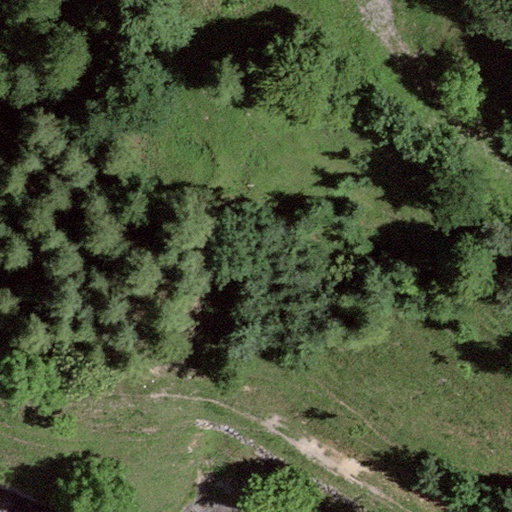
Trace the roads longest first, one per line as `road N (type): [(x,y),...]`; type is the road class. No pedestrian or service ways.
road 1 (track): [(404,511),(236,405),(147,387),(32,391),(0,372)]
road 2 (track): [(511,168),(399,69),(374,0)]
